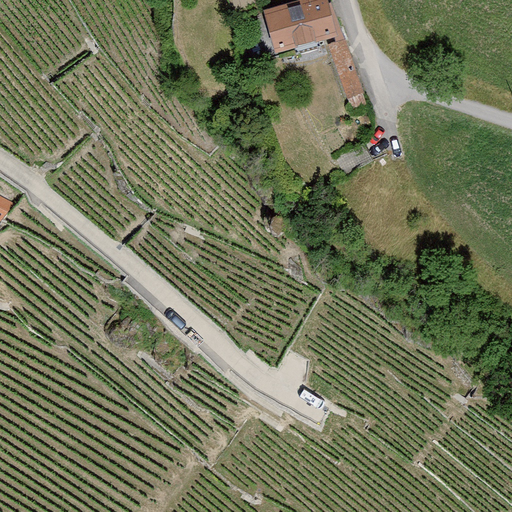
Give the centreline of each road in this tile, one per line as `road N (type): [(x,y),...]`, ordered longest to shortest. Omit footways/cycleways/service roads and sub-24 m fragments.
road 1 (track): [(0,164),(68,214),(258,387),(314,417)]
road 2 (unclassified): [(353,0),(370,59),(410,93),(511,123)]
